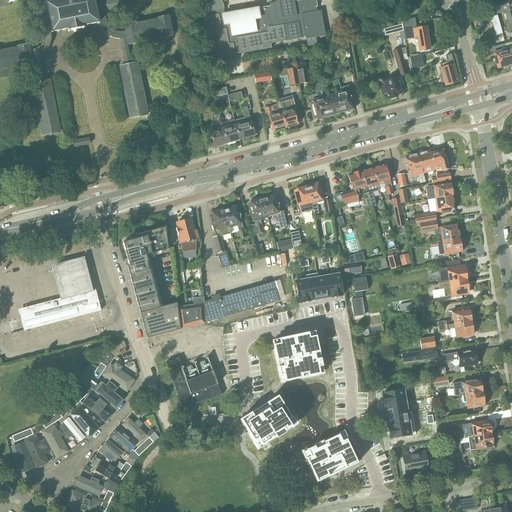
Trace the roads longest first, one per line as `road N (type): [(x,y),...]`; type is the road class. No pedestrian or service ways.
road 1 (residential): [(247,395),(240,340),(339,318),(351,420),(380,498)]
road 2 (secondary): [(217,171),(0,229)]
road 3 (residential): [(224,169),(249,184),(415,135),(424,116)]
road 4 (secondary): [(424,116),(224,169)]
road 5 (residential): [(511,297),(484,123)]
road 6 (residential): [(150,374),(99,222)]
road 7 (residential): [(39,480),(83,452),(150,374)]
road 8 (residential): [(99,222),(199,197),(217,171)]
